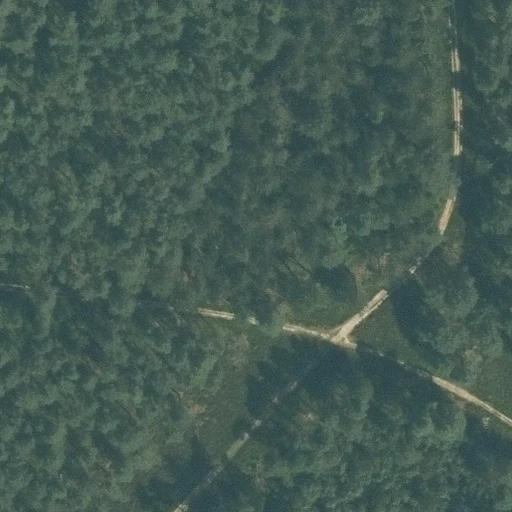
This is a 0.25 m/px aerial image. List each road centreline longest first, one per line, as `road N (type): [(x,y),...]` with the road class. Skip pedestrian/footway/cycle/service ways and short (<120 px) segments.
road 1 (track): [(450,0),(460,155),(436,232),(177,511)]
road 2 (track): [(511,429),(405,361),(336,341),(0,291)]
